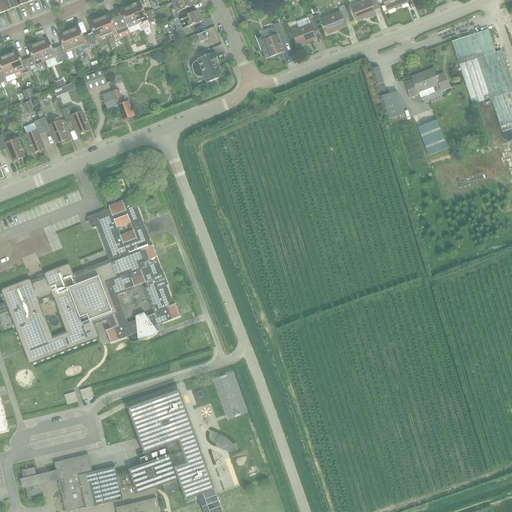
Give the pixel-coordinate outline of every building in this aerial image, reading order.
[(1,0),(6,11),(16,7),(13,0),(1,0)] [(156,0),(149,0),(153,9),(159,7),(156,0)] [(170,9),(174,19),(186,14),(184,9),(195,5),(192,0),(177,0),(172,2),(174,8),(170,9)] [(380,8),(376,0),(362,0),(363,1),(350,6),(357,22),(369,17),(369,18),(376,15),(374,10),(380,8)] [(382,0),(387,10),(407,2),(406,0),(382,0)] [(140,1),(130,5),(140,30),(149,26),(148,24),(154,21),(149,10),(144,12),(140,1)] [(115,14),(119,22),(124,37),(140,30),(130,5),(119,9),(120,12),(115,14)] [(321,19),(327,35),(346,27),(343,20),(349,18),(343,5),(338,8),(339,12),(321,19)] [(197,10),(186,14),(174,19),(178,18),(182,27),(175,30),(178,38),(193,32),(190,26),(201,21),(197,10)] [(124,37),(119,22),(115,14),(110,16),(109,13),(99,18),(106,36),(112,34),(114,40),(119,39),(124,37)] [(291,31),(297,47),(316,39),(313,33),(319,30),(313,17),(308,20),(307,20),(297,24),(298,28),(291,31)] [(93,32),(88,34),(92,46),(98,44),(97,40),(106,36),(99,18),(89,22),(93,32)] [(261,49),(265,59),(275,55),(276,55),(284,52),(280,43),(286,41),(279,23),(273,26),(274,28),(270,30),(272,36),(262,40),(261,38),(256,40),(259,49),(261,49)] [(83,50),(92,46),(88,34),(83,37),(78,26),(68,30),(75,48),(81,46),(83,50)] [(488,29),(451,41),(472,104),(490,98),(502,133),(511,129),(511,81),(501,50),(495,52),(488,29)] [(62,45),(57,47),(63,61),(69,59),(66,52),(75,48),(68,30),(58,34),(62,45)] [(205,31),(197,34),(200,41),(208,38),(205,31)] [(48,38),(37,42),(45,61),(54,57),(57,63),(63,61),(57,47),(52,49),(48,38)] [(31,57),(26,59),(31,71),(37,68),(35,64),(45,61),(37,42),(27,46),(31,57)] [(21,75),(31,71),(26,59),(21,61),(17,50),(7,54),(14,73),(20,71),(21,75)] [(158,50),(154,56),(161,62),(165,56),(158,50)] [(197,60),(195,61),(194,62),(193,63),(193,64),(192,65),(192,67),(192,68),(192,70),(192,71),(193,72),(194,74),(195,75),(196,75),(197,76),(199,77),(200,77),(202,77),(204,76),(206,83),(221,77),(215,63),(218,61),(215,53),(211,54),(211,53),(197,59),(197,60)] [(0,67),(1,69),(0,69),(0,82),(0,83),(6,81),(4,77),(14,73),(7,54),(0,57),(0,67)] [(376,96),(386,93),(383,83),(378,66),(368,70),(372,86),(376,96)] [(442,91),(450,87),(444,73),(438,76),(438,75),(436,76),(433,69),(411,77),(412,80),(405,83),(410,97),(419,94),(421,98),(435,92),(432,86),(439,84),(442,91)] [(87,89),(106,82),(102,71),(83,78),(87,89)] [(63,80),(55,82),(58,88),(65,85),(63,80)] [(59,88),(54,91),(56,96),(62,94),(59,88)] [(122,120),(133,116),(128,101),(122,103),(118,89),(101,95),(106,109),(117,105),(122,120)] [(383,120),(403,114),(396,91),(376,97),(383,120)] [(6,100),(0,102),(0,104),(2,109),(9,107),(6,100)] [(29,101),(24,104),(28,114),(33,112),(29,101)] [(67,108),(61,110),(66,123),(72,121),(77,135),(89,130),(82,111),(70,116),(67,108)] [(45,117),(39,119),(44,133),(50,130),(56,144),(68,139),(60,120),(48,125),(45,117)] [(39,135),(44,133),(39,119),(33,122),(34,123),(23,127),(26,134),(25,135),(32,153),(44,148),(39,135)] [(436,120),(417,127),(428,155),(447,148),(436,120)] [(8,132),(0,135),(0,147),(1,151),(7,148),(12,162),(24,157),(17,138),(11,140),(8,132)] [(0,311),(8,308),(9,311),(15,328),(23,349),(24,352),(28,362),(29,363),(30,363),(31,363),(96,338),(97,338),(97,336),(97,335),(93,325),(107,320),(110,328),(105,330),(110,343),(119,339),(137,333),(137,340),(146,339),(146,338),(150,336),(151,337),(158,332),(154,326),(162,323),(171,320),(180,316),(175,303),(173,304),(166,286),(168,285),(163,272),(162,272),(156,257),(157,257),(153,245),(152,245),(149,238),(144,224),(142,221),(134,199),(123,204),(122,200),(108,206),(109,209),(101,212),(103,215),(94,219),(88,221),(90,224),(91,228),(96,227),(103,246),(105,250),(109,260),(83,270),(72,274),(70,266),(69,265),(68,265),(66,265),(46,272),(45,273),(44,274),(44,276),(43,276),(42,274),(41,274),(42,275),(37,277),(37,276),(36,276),(37,278),(30,281),(29,280),(28,279),(27,280),(3,289),(2,290),(1,291),(2,292),(5,302),(0,303),(0,311)] [(198,382),(187,387),(193,400),(204,395),(198,382)] [(171,392),(127,408),(138,438),(139,442),(141,441),(145,452),(143,453),(138,454),(138,456),(140,455),(140,458),(139,458),(141,464),(128,469),(128,470),(136,494),(156,487),(162,485),(164,492),(180,487),(185,500),(197,495),(203,511),(218,511),(222,511),(185,408),(178,410),(171,392)] [(85,508),(122,499),(114,466),(92,472),(87,454),(53,463),(64,511),(85,507),(85,508)] [(27,498),(40,494),(34,467),(21,470),(27,498)] [(115,511),(158,511),(155,498),(114,508),(115,511)]
